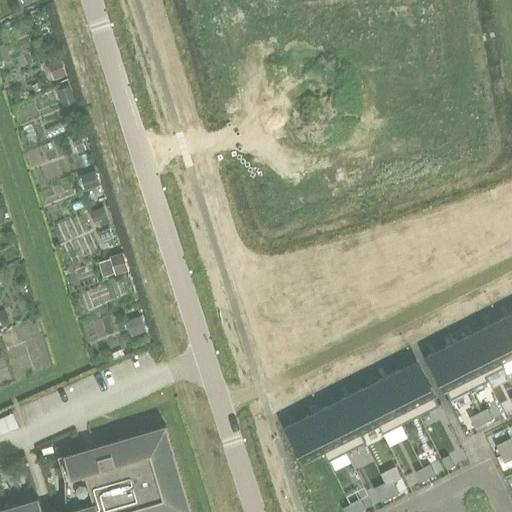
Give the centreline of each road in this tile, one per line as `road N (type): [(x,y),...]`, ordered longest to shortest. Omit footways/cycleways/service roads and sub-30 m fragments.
road 1 (residential): [(254,511),(91,0)]
road 2 (track): [(0,398),(77,362),(0,106)]
